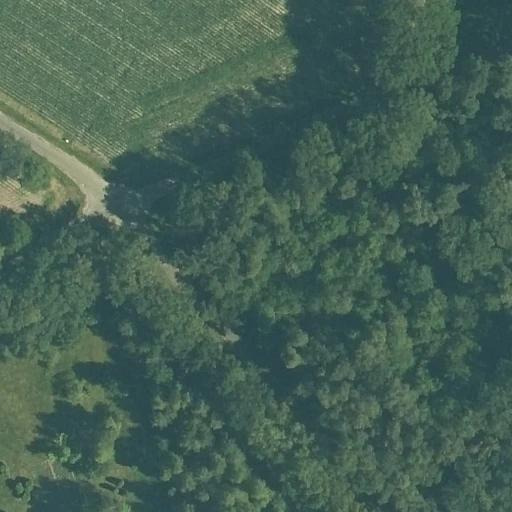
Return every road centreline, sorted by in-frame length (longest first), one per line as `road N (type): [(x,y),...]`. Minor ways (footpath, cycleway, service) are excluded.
road 1 (unclassified): [(128,209),(511,36)]
road 2 (unclassified): [(128,209),(395,511)]
road 3 (unclassified): [(0,128),(128,209)]
road 4 (unclassified): [(0,268),(128,209)]
